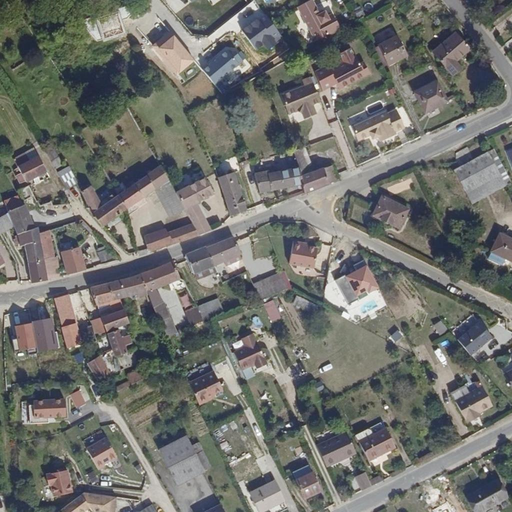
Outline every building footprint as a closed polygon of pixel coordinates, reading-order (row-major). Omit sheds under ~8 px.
[(294,9),(312,44),(338,30),(330,16),(325,18),(323,13),(317,16),(309,1),(294,9)] [(456,33),(431,53),(452,74),(458,68),(455,61),(470,50),(456,33)] [(397,36),(378,45),(388,66),(407,57),(397,36)] [(213,83),(245,63),(235,46),(203,67),(213,83)] [(315,75),(324,95),(338,88),(340,93),(372,78),(367,65),(362,67),(354,50),(339,57),(343,67),(332,72),(330,68),(315,75)] [(303,86),(281,95),(289,112),(297,110),(303,112),(305,118),(316,112),(312,104),(320,101),(309,76),(301,80),(303,86)] [(437,83),(415,94),(425,113),(447,101),(437,83)] [(350,124),(357,138),(369,133),(370,136),(377,134),(379,139),(395,132),(394,130),(404,126),(396,107),(387,111),(385,109),(350,124)] [(299,166),(302,178),(316,172),(305,145),(292,151),(299,166)] [(53,148),(45,152),(55,169),(62,165),(53,148)] [(451,172),(470,207),(505,188),(486,153),(451,172)] [(26,181),(46,171),(39,157),(19,169),(26,181)] [(302,178),(303,182),(306,193),(338,180),(333,165),(316,172),(302,178)] [(256,173),(260,193),(303,182),(302,178),(299,166),(268,173),(268,171),(256,173)] [(58,173),(66,190),(78,184),(69,167),(58,173)] [(157,167),(119,194),(127,210),(165,182),(157,167)] [(217,177),(230,216),(257,207),(255,203),(246,206),(235,171),(217,177)] [(176,192),(192,224),(200,236),(211,231),(197,203),(214,192),(205,177),(176,192)] [(38,205),(29,186),(18,192),(24,205),(26,210),(38,205)] [(77,194),(91,213),(99,207),(88,188),(77,194)] [(91,213),(103,227),(127,210),(119,194),(99,207),(91,213)] [(383,198),(374,214),(398,227),(407,211),(383,198)] [(50,202),(38,205),(47,220),(58,216),(76,212),(68,203),(52,205),(50,202)] [(24,205),(8,212),(17,235),(34,228),(26,210),(24,205)] [(143,236),(148,252),(200,236),(192,224),(166,232),(164,229),(143,236)] [(31,283),(47,280),(61,277),(57,257),(55,258),(49,231),(39,235),(37,229),(34,228),(17,235),(21,243),(24,243),(31,283)] [(511,239),(500,234),(489,258),(503,265),(506,258),(511,260),(511,239)] [(236,238),(209,249),(216,267),(243,256),(236,238)] [(292,239),(289,264),(315,267),(318,246),(307,245),(307,241),(292,239)] [(323,243),(318,255),(327,258),(332,247),(323,243)] [(80,247),(61,252),(68,275),(86,270),(80,247)] [(216,267),(209,249),(187,258),(194,275),(216,267)] [(351,260),(358,257),(354,249),(347,252),(351,260)] [(95,254),(98,265),(112,261),(109,250),(95,254)] [(163,300),(153,288),(178,279),(171,261),(142,273),(148,290),(166,335),(176,331),(163,300)] [(287,272),(256,280),(261,297),(291,289),(287,272)] [(148,290),(142,273),(113,280),(117,299),(122,299),(148,290)] [(113,280),(89,287),(95,306),(110,302),(117,299),(113,280)] [(69,296),(71,303),(79,299),(76,292),(69,296)] [(71,303),(69,296),(54,300),(63,329),(78,325),(71,303)] [(293,304),(307,310),(310,303),(297,296),(293,304)] [(217,299),(197,307),(203,320),(223,312),(217,299)] [(273,299),(264,304),(272,322),(282,317),(273,299)] [(197,307),(184,313),(191,326),(203,320),(197,307)] [(130,326),(124,310),(100,319),(109,333),(120,330),(130,326)] [(470,355),(495,338),(481,319),(457,336),(470,355)] [(442,320),(434,325),(440,335),(448,330),(442,320)] [(33,322),(14,325),(17,339),(13,339),(16,351),(38,347),(33,322)] [(78,325),(63,329),(66,350),(83,345),(78,325)] [(120,330),(109,333),(121,371),(139,364),(134,351),(128,353),(127,346),(133,344),(130,335),(122,337),(120,330)] [(234,354),(242,371),(256,364),(257,367),(267,362),(257,342),(234,354)] [(436,349),(439,362),(444,360),(442,348),(436,349)] [(82,352),(74,355),(76,363),(84,360),(82,352)] [(90,362),(100,379),(110,373),(100,357),(90,362)] [(511,362),(500,368),(503,373),(511,368),(511,362)] [(142,367),(127,374),(132,384),(146,377),(142,367)] [(511,369),(503,374),(511,390),(511,369)] [(189,382),(199,404),(224,393),(214,371),(189,382)] [(465,419),(490,405),(481,388),(468,396),(463,386),(451,393),(465,419)] [(80,389),(70,394),(77,408),(87,403),(80,389)] [(32,405),(28,406),(28,424),(47,423),(47,417),(64,417),(64,400),(32,402),(32,405)] [(385,430),(358,443),(368,461),(395,447),(385,430)] [(107,431),(85,438),(95,468),(117,460),(107,431)] [(159,450),(185,437),(183,431),(156,445),(159,450)] [(317,446),(327,466),(355,452),(346,433),(317,446)] [(156,451),(175,488),(204,474),(185,437),(159,450),(156,451)] [(293,473),(304,498),(319,491),(309,466),(293,473)] [(51,488),(53,498),(73,494),(68,471),(44,476),(47,489),(51,488)] [(365,471),(355,475),(362,490),(372,485),(365,471)] [(370,480),(373,486),(384,480),(381,474),(370,480)] [(496,480),(468,497),(476,511),(478,511),(505,498),(496,480)] [(275,482),(250,494),(258,511),(284,500),(275,482)] [(83,495),(59,511),(85,511),(88,510),(88,511),(112,511),(114,500),(83,495)] [(223,511),(219,503),(202,511),(223,511)]
